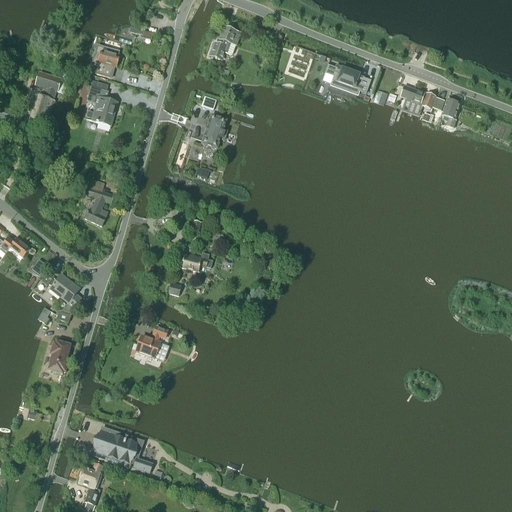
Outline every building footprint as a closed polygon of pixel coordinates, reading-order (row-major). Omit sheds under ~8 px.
[(235,47),(240,35),(224,29),(219,41),(221,42),(219,47),(215,45),(210,58),(221,62),(224,54),(230,57),(232,56),(235,47)] [(50,44),(47,55),(56,57),(59,46),(50,44)] [(98,47),(92,66),(98,67),(95,75),(111,79),(114,68),(116,69),(119,59),(117,58),(118,53),(98,47)] [(370,82),(364,80),(362,79),(361,80),(358,79),(359,77),(359,76),(342,69),(340,72),(336,71),(337,70),(334,69),(327,66),(324,75),(333,78),(330,86),(357,96),(358,92),(366,95),(370,82)] [(55,101),(61,81),(39,74),(35,86),(47,90),(44,99),(38,97),(29,124),(41,128),(42,126),(44,127),(45,122),(44,122),(45,119),(49,120),(52,110),(51,109),(53,101),(55,101)] [(92,83),(86,103),(96,106),(91,122),(110,128),(117,104),(106,101),(108,93),(96,90),(98,84),(92,83)] [(403,88),(400,98),(406,100),(402,111),(419,117),(422,108),(430,111),(434,98),(426,95),(426,96),(403,88)] [(389,96),(387,102),(393,104),(396,98),(389,96)] [(440,113),(444,102),(436,99),(432,110),(440,113)] [(452,130),(455,122),(454,121),(459,106),(447,102),(442,118),(445,119),(443,122),(447,124),(446,128),(452,130)] [(0,108),(0,119),(19,126),(22,115),(0,108)] [(211,117),(201,146),(216,151),(219,141),(224,143),(227,133),(223,132),(226,122),(211,117)] [(201,171),(199,179),(206,181),(209,174),(201,171)] [(104,186),(91,182),(91,183),(88,183),(86,189),(89,190),(87,197),(96,200),(93,207),(101,211),(104,203),(111,205),(114,197),(102,194),(104,186)] [(101,211),(93,207),(90,206),(84,220),(101,228),(107,214),(101,211)] [(196,238),(200,223),(193,221),(189,236),(196,238)] [(0,245),(0,252),(4,256),(6,254),(9,249),(23,260),(29,252),(16,241),(13,244),(7,240),(2,247),(0,245)] [(181,269),(198,274),(199,267),(206,269),(210,270),(212,263),(208,261),(209,256),(202,254),(201,259),(200,261),(184,257),(181,269)] [(30,272),(37,277),(38,276),(40,277),(47,268),(39,262),(35,268),(34,267),(30,272)] [(48,286),(51,282),(51,281),(45,277),(41,282),(47,287),(48,286)] [(50,291),(68,305),(63,311),(68,313),(71,310),(72,311),(81,300),(75,296),(79,291),(61,277),(56,282),(53,280),(51,281),(51,282),(48,286),(52,288),(50,291)] [(179,298),(181,288),(170,285),(168,295),(179,298)] [(44,309),(37,321),(45,326),(48,321),(46,320),(50,313),(49,312),(44,309)] [(68,313),(63,311),(57,310),(55,317),(58,318),(57,321),(68,324),(70,318),(71,314),(68,313)] [(164,340),(167,333),(155,329),(153,335),(154,336),(152,341),(142,338),(136,354),(154,360),(159,344),(157,343),(159,338),(164,340)] [(51,359),(48,372),(62,376),(62,375),(65,376),(68,363),(66,363),(70,347),(56,343),(55,346),(53,345),(49,358),(51,359)] [(130,465),(134,466),(136,461),(137,461),(143,444),(102,430),(100,437),(98,437),(97,439),(96,439),(93,446),(94,447),(93,449),(95,450),(93,457),(129,469),(130,465)] [(152,466),(137,461),(136,461),(134,466),(133,470),(149,475),(152,466)] [(94,507),(98,495),(100,492),(96,491),(102,477),(99,476),(102,468),(94,466),(92,473),(84,470),(79,485),(90,489),(85,504),(86,504),(85,509),(84,510),(90,511),(92,511),(95,508),(94,507)]
